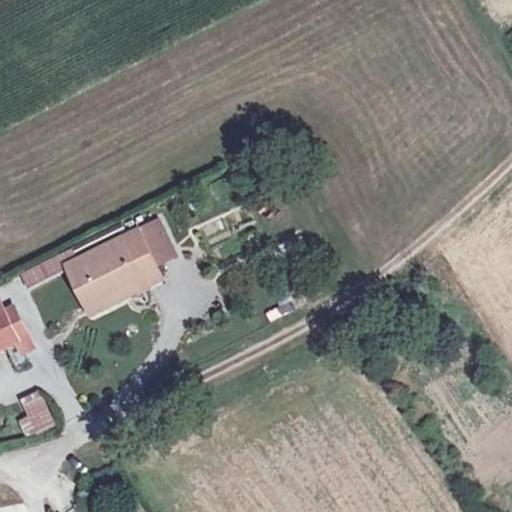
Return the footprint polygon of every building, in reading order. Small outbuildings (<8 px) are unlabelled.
[(148,250),(169,240),(160,223),(70,268),(89,306),(141,281),(145,288),(163,280),(155,265),(148,250)] [(176,254),(169,240),(148,250),(155,265),(176,254)] [(27,288),(65,270),(58,254),(20,272),(27,288)] [(141,281),(89,306),(93,314),(145,288),(141,281)] [(15,309),(6,313),(18,336),(19,340),(28,335),(15,309)] [(0,344),(18,336),(6,313),(0,315),(0,344)] [(17,398),(33,435),(56,424),(40,388),(17,398)]
